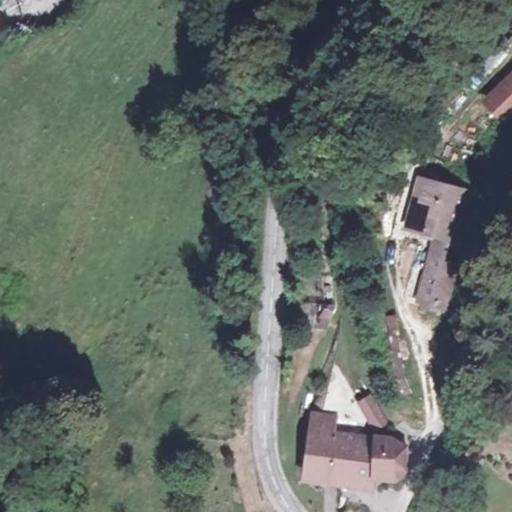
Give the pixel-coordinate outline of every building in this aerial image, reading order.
[(467,82),(457,99),(479,112),(489,94),(467,82)] [(457,99),(447,116),(469,129),(479,112),(457,99)] [(398,242),(398,258),(430,258),(454,260),(455,210),(407,210),(405,242),(398,242)] [(454,260),(430,258),(430,275),(456,276),(457,260),(454,260)] [(456,276),(430,275),(430,324),(454,325),(456,276)] [(297,327),(331,327),(331,299),(297,299),(297,327)] [(318,405),(317,420),(316,468),(372,470),(372,461),(398,462),(403,442),(388,422),(337,421),(338,405),(318,405)] [(469,458),(479,465),(488,447),(478,442),(469,458)]
